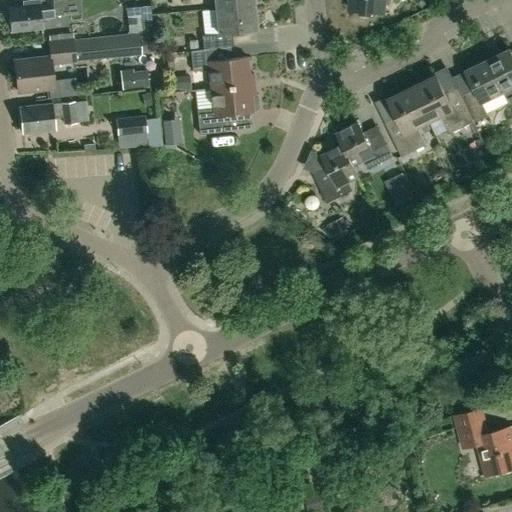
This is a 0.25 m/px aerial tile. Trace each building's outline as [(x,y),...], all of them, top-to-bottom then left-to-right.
[(60,14),(58,0),(38,0),(23,2),(24,7),(8,8),(10,31),(41,28),(40,16),(60,14)] [(213,0),(214,8),(252,4),(251,0),(213,0)] [(350,0),(349,12),(387,15),(387,0),(350,0)] [(202,50),(206,49),(232,46),(230,32),(255,29),(252,4),(214,8),(217,34),(201,36),(202,50)] [(141,11),(144,28),(155,26),(152,9),(141,11)] [(51,64),(142,55),(139,33),(74,40),(73,38),(47,41),(49,56),(14,60),(17,92),(53,88),(51,64)] [(249,85),(256,84),(254,73),(248,74),(246,57),(208,62),(206,49),(202,50),(189,51),(191,72),(207,70),(210,90),(249,85)] [(511,54),(510,50),(487,61),(503,93),(504,93),(510,104),(511,103),(511,54)] [(482,104),(503,93),(487,61),(465,72),(475,91),(461,98),(473,123),(473,124),(488,116),(482,104)] [(93,80),(108,82),(109,71),(95,69),(93,80)] [(133,71),(133,69),(120,71),(123,90),(149,87),(146,69),(133,71)] [(178,89),(193,88),(192,74),(177,75),(178,89)] [(473,123),(461,98),(457,90),(445,95),(436,77),(412,89),(429,123),(441,117),(449,134),(473,123)] [(249,85),(210,90),(212,109),(196,111),(198,135),(225,132),(223,116),(252,113),(252,111),(256,111),(258,108),(256,84),(249,85)] [(152,105),(171,104),(170,85),(151,86),(152,105)] [(417,129),(429,123),(412,89),(388,100),(397,119),(385,125),(401,158),(425,146),(417,129)] [(75,123),(73,102),(52,104),(19,107),(22,133),(54,130),(53,118),(63,116),(64,124),(75,123)] [(120,142),(149,139),(146,115),(117,118),(120,142)] [(343,146),(353,167),(354,166),(364,162),(367,169),(392,157),(387,146),(372,153),(358,124),(336,135),(341,146),(343,146)] [(352,192),(348,183),(360,178),(354,166),(353,167),(343,146),(341,146),(320,157),(325,167),(311,174),(326,204),(352,192)] [(487,433),(481,409),(456,415),(465,448),(480,444),(489,475),(511,468),(511,440),(508,428),(487,433)]
